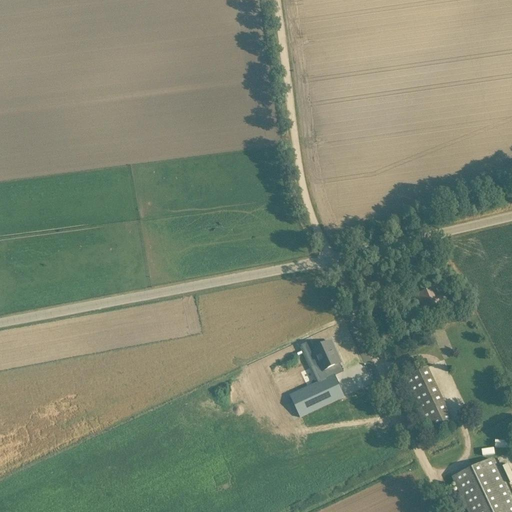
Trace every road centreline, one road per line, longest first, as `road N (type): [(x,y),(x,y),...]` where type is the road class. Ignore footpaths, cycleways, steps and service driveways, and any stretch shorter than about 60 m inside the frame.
road 1 (track): [(449,511),(314,217),(277,0)]
road 2 (unclassified): [(0,323),(331,260),(511,216)]
